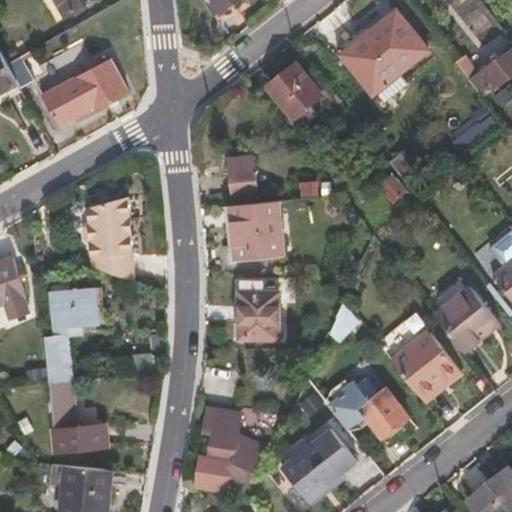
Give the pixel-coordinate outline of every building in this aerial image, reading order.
[(57,0),(67,17),(96,0),(57,0)] [(394,3),(336,47),(346,60),(375,37),(371,30),(398,9),(394,3)] [(375,37),(346,60),(371,93),(429,49),(398,9),(371,30),(375,37)] [(15,48),(6,53),(10,60),(19,55),(15,48)] [(0,93),(18,83),(0,49),(0,93)] [(511,50),(482,74),(470,61),(461,69),(483,97),(511,73),(511,50)] [(31,52),(9,64),(22,88),(45,76),(31,52)] [(60,87),(76,118),(129,90),(112,59),(90,70),(87,64),(80,67),(83,74),(60,87)] [(296,62),(269,85),(294,116),(323,92),(296,62)] [(231,167),(234,192),(258,190),(255,165),(231,167)] [(94,244),(96,269),(100,268),(137,282),(133,231),(131,232),(130,220),(132,220),(131,197),(90,208),(91,222),(86,227),(88,240),(94,244)] [(234,207),(239,261),(286,259),(282,203),(234,207)] [(0,261),(0,304),(5,303),(11,320),(30,314),(21,278),(26,277),(24,271),(19,273),(14,257),(0,261)] [(511,261),(492,276),(511,301),(511,261)] [(241,287),(240,343),(279,343),(279,296),(264,296),(264,287),(241,287)] [(46,336),(49,383),(50,384),(74,382),(70,335),(83,334),(83,325),(97,324),(93,288),(52,292),(56,335),(46,336)] [(437,314),(448,329),(465,351),(500,324),(472,289),(437,314)] [(343,302),(329,337),(341,342),(354,316),(343,302)] [(412,322),(386,341),(395,352),(420,333),(412,322)] [(431,332),(394,362),(422,398),(445,380),(448,385),(463,373),(431,332)] [(334,392),(329,404),(350,431),(363,427),(371,421),(385,438),(410,419),(385,390),(378,396),(364,380),(356,388),(353,385),(348,389),(344,384),(334,392)] [(445,380),(422,398),(425,403),(448,385),(445,380)] [(74,382),(50,384),(51,384),(57,453),(107,447),(105,424),(79,427),(74,382)] [(234,417),(203,411),(200,436),(208,438),(205,459),(197,458),(192,490),(220,494),(219,496),(234,497),(257,448),(236,439),(235,441),(231,440),(234,417)] [(23,448),(15,441),(7,449),(14,456),(23,448)] [(286,493),(301,511),(306,511),(363,466),(346,445),(286,493)] [(278,463),(285,471),(299,459),(292,451),(278,463)] [(67,466),(54,464),(52,484),(65,485),(67,466)] [(108,511),(112,470),(67,466),(65,485),(62,511),(108,511)] [(511,511),(511,469),(511,468),(473,499),(483,511),(511,511)]
